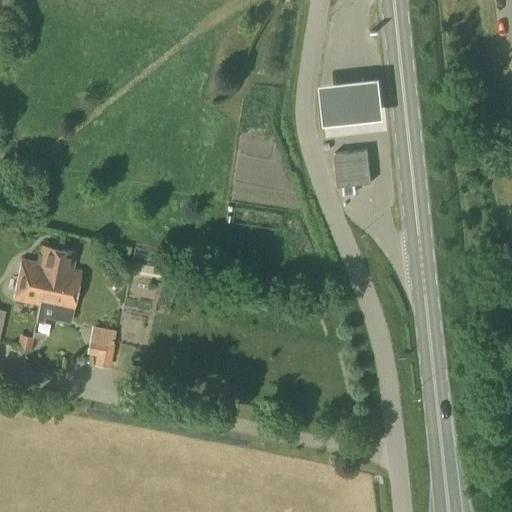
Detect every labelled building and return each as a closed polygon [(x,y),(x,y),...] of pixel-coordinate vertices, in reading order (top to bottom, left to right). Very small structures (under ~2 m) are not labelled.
[(381,72),(319,77),(322,117),(384,112),(381,72)] [(337,188),(370,184),(366,150),(333,154),(337,188)] [(76,251),(40,245),(36,264),(21,261),(13,300),(38,306),(35,320),(42,321),(45,307),(54,309),(53,317),(68,320),(78,273),(73,272),(76,251)] [(162,278),(164,269),(130,263),(128,274),(138,276),(139,274),(162,278)] [(109,369),(115,331),(90,327),(86,354),(95,355),(93,367),(109,369)] [(31,351),(33,337),(19,334),(16,347),(31,351)] [(137,380),(139,367),(129,365),(128,373),(125,373),(124,379),(128,380),(127,385),(135,386),(136,380),(137,380)]
